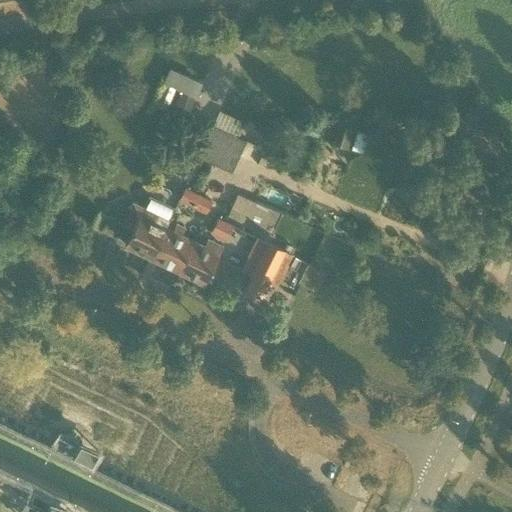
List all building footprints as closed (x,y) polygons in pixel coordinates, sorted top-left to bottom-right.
[(162,80),(195,95),(201,81),(168,66),(162,80)] [(181,90),(174,106),(188,112),(196,97),(183,91),(181,90)] [(227,150),(234,134),(213,125),(198,156),(210,162),(218,146),(227,150)] [(348,149),(354,131),(337,125),(331,143),(348,149)] [(316,142),(321,133),(308,126),(303,135),(316,142)] [(232,171),(246,140),(234,134),(227,150),(218,146),(210,162),(232,171)] [(193,205),(198,195),(184,188),(179,198),(193,205)] [(207,212),(212,201),(198,195),(193,205),(207,212)] [(151,257),(166,227),(155,222),(158,214),(143,207),(133,202),(122,224),(132,229),(125,244),(151,257)] [(226,237),(233,225),(217,217),(211,230),(226,237)] [(178,270),(192,240),(181,235),(185,227),(176,223),(172,230),(166,227),(151,257),(178,270)] [(192,240),(178,270),(204,283),(222,246),(207,238),(203,246),(192,240)] [(268,282),(276,286),(291,254),(284,250),(267,242),(252,275),(268,283),(268,282)] [(289,244),(285,251),(292,254),(295,247),(289,244)] [(316,291),(326,271),(307,261),(297,282),(316,291)] [(73,458),(92,467),(99,453),(80,444),(73,458)]
